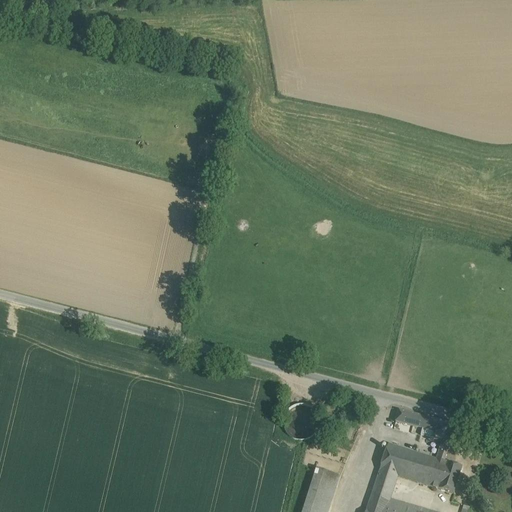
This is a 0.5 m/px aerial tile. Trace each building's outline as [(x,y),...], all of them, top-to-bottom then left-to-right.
[(318,431),(320,424),(318,417),(314,411),(308,407),(301,406),(295,407),(289,411),(285,417),(284,424),(285,431),(289,437),(295,441),(302,442),(309,441),(315,437),(318,431)] [(456,426),(399,411),(396,422),(437,433),(435,439),(436,439),(436,440),(437,441),(438,440),(443,441),(437,460),(445,463),(456,426)] [(437,460),(389,445),(376,485),(393,491),(398,477),(428,487),(437,460)] [(445,463),(437,460),(428,487),(438,490),(435,499),(450,504),(453,494),(454,495),(462,468),(445,463)] [(329,511),(341,477),(317,470),(303,511),(329,511)] [(429,511),(390,500),(391,498),(373,492),(366,511),(429,511)]
